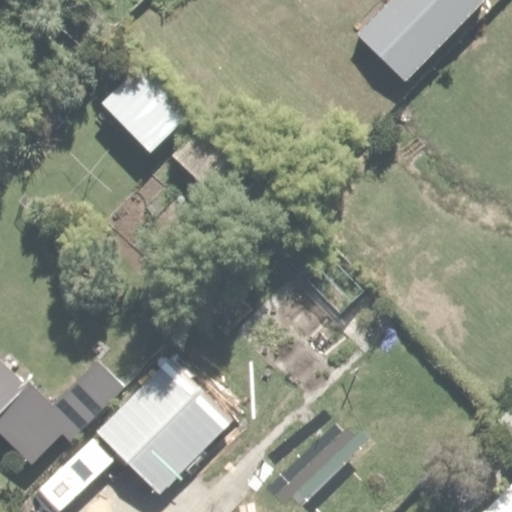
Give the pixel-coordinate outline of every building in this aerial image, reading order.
[(410,75),(476,0),(378,0),(355,27),(410,75)] [(0,350),(0,438),(28,464),(57,431),(67,439),(122,377),(91,349),(51,395),(0,350)] [(167,355),(94,427),(158,491),(231,420),(167,355)] [(511,511),(511,475),(475,511),(511,511)] [(228,511),(207,490),(184,511),(228,511)]
